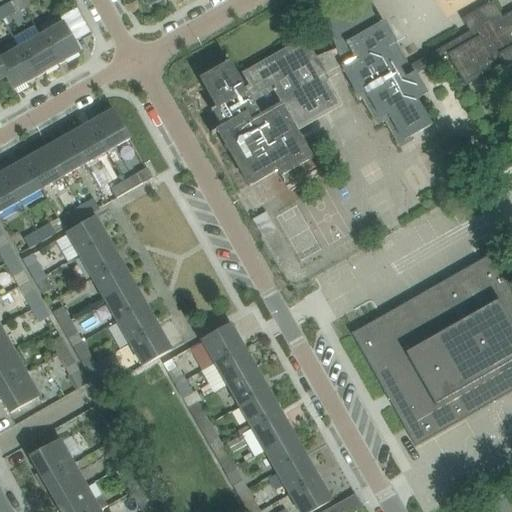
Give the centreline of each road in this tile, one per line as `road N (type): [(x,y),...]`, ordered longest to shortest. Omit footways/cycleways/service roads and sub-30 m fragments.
road 1 (residential): [(394,511),(130,62)]
road 2 (residential): [(0,136),(130,62)]
road 3 (residential): [(130,62),(240,0)]
